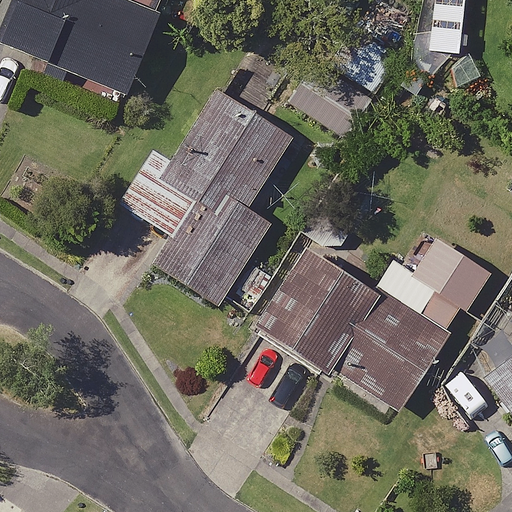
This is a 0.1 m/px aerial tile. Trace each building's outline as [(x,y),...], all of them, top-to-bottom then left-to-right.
[(21,0),(3,46),(132,99),(163,21),(171,0),(21,0)] [(466,20),(429,18),(427,51),(464,53),(466,20)] [(402,57),(367,41),(350,77),(385,93),(402,57)] [(374,108),(342,88),(313,70),(291,105),(352,143),(374,108)] [(466,117),(410,82),(394,108),(450,142),(466,117)] [(218,306),(223,298),(251,315),(273,280),(245,263),(292,188),(273,176),(295,141),(223,96),(179,167),(156,152),(123,206),(177,241),(159,269),(218,306)] [(511,164),(508,163),(494,194),(511,201),(511,164)] [(493,276),(438,240),(415,275),(397,263),(379,290),(452,338),(467,315),(493,276)] [(453,344),(377,297),(314,258),(265,336),(317,368),(404,422),(453,344)] [(511,362),(483,385),(511,423),(511,362)]
